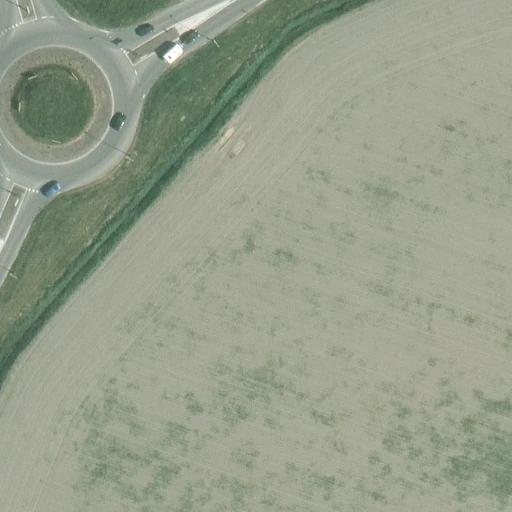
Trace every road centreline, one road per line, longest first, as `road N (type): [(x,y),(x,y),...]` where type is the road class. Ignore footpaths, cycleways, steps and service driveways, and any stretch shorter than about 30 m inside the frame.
road 1 (primary): [(41,177),(78,174),(105,158),(127,119),(126,86)]
road 2 (primary): [(126,86),(237,0)]
road 3 (primary): [(226,0),(104,50)]
